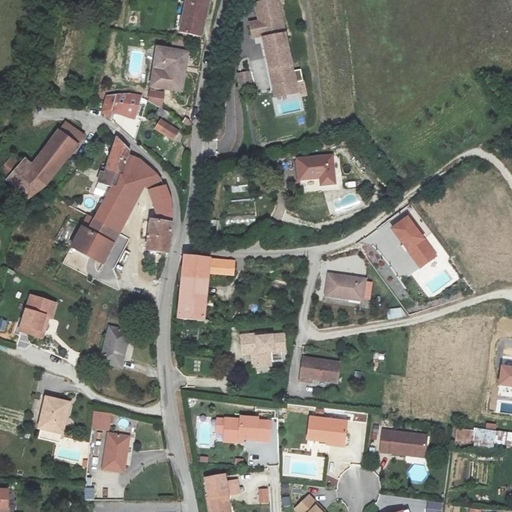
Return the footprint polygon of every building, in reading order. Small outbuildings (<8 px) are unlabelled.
[(275,96),(297,92),(298,96),(306,95),(301,70),(293,71),(278,0),(265,0),(256,2),(260,21),(251,23),(254,38),(262,36),(275,96)] [(197,38),(203,7),(182,3),(173,33),(197,38)] [(188,51),(158,46),(150,88),(160,90),(161,87),(181,91),(188,51)] [(247,71),(238,73),(240,87),(250,84),(247,71)] [(134,117),(141,95),(129,94),(107,96),(102,111),(108,118),(114,113),(134,117)] [(161,122),(155,131),(171,142),(177,133),(161,122)] [(70,156),(77,138),(63,128),(33,167),(15,156),(0,170),(0,176),(28,205),(34,201),(46,191),(70,156)] [(116,139),(101,169),(117,175),(126,155),(128,150),(116,139)] [(332,154),(297,157),(299,177),(320,175),(320,183),(334,182),(332,154)] [(106,188),(95,209),(114,218),(134,179),(131,178),(136,158),(126,155),(117,175),(119,175),(111,190),(106,188)] [(131,178),(134,179),(140,184),(146,190),(154,220),(171,223),(173,211),(171,201),(168,193),(136,158),(131,178)] [(119,175),(117,175),(101,169),(94,183),(106,188),(111,190),(119,175)] [(114,218),(120,222),(140,184),(134,179),(114,218)] [(91,218),(91,220),(114,232),(120,222),(114,218),(95,209),(91,218)] [(225,226),(256,224),(255,214),(224,217),(225,226)] [(392,228),(420,267),(436,256),(408,217),(392,228)] [(171,223),(154,220),(148,219),(142,248),(165,252),(168,238),(171,223)] [(114,232),(91,220),(85,231),(109,243),(114,232)] [(99,264),(109,243),(85,231),(79,228),(69,248),(99,264)] [(173,321),(200,322),(204,273),(228,274),(229,261),(212,259),(178,259),(175,296),(173,321)] [(363,280),(327,276),(324,297),(360,301),(363,280)] [(2,303),(11,305),(13,293),(5,291),(2,303)] [(41,317),(45,319),(47,319),(52,305),(27,297),(16,332),(34,338),(41,317)] [(387,320),(402,319),(401,308),(386,310),(387,320)] [(38,340),(45,319),(41,317),(34,338),(38,340)] [(110,328),(99,363),(120,368),(131,333),(110,328)] [(267,365),(265,352),(281,350),(279,334),(262,336),(256,337),(255,334),(237,336),(239,355),(248,354),(249,368),(267,365)] [(337,364),(299,359),(296,380),(308,381),(309,376),(334,379),(337,364)] [(511,385),(511,366),(502,365),(500,384),(511,385)] [(43,400),(36,429),(58,435),(66,406),(43,400)] [(92,411),(90,429),(109,432),(111,414),(92,411)] [(305,438),(325,440),(325,436),(342,438),(344,420),(307,416),(305,438)] [(221,444),(236,444),(236,440),(241,441),(253,441),(254,419),(237,418),(237,420),(222,420),(221,444)] [(378,449),(407,452),(407,449),(422,451),(424,433),(380,428),(378,449)] [(511,434),(474,428),(472,440),(511,445),(511,434)] [(455,429),(455,441),(470,441),(470,429),(455,429)] [(106,435),(98,472),(121,476),(127,439),(106,435)] [(341,444),(342,438),(325,436),(325,440),(324,442),(341,444)] [(224,511),(222,497),(226,497),(223,477),(204,481),(207,500),(206,500),(208,511),(224,511)] [(280,493),(289,493),(288,484),(280,485),(280,493)] [(94,500),(95,487),(85,487),(85,500),(94,500)] [(268,488),(258,489),(258,504),(269,504),(268,488)] [(309,495),(296,508),(299,511),(321,511),(318,508),(320,506),(309,495)] [(289,505),(289,497),(281,497),(282,506),(289,505)] [(440,511),(441,503),(427,501),(425,511),(440,511)]
